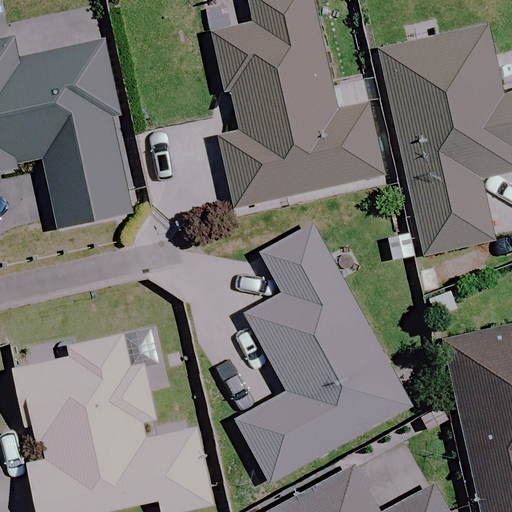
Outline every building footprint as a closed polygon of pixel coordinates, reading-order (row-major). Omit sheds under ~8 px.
[(336,80),(318,0),(252,0),(259,27),(220,36),(241,133),(223,137),(239,210),(387,178),(365,74),(336,80)] [(511,58),(499,61),(493,31),(384,54),(427,257),(498,242),(485,181),(511,175),(511,58)] [(0,44),(0,174),(51,165),(62,229),(136,215),(105,46),(21,61),(18,41),(0,44)] [(413,409),(319,227),(266,255),(288,297),(251,317),(291,396),(241,422),(272,481),(413,409)] [(511,511),(511,310),(506,312),(510,327),(443,344),(484,511),(511,511)] [(184,431),(183,423),(163,427),(156,394),(167,392),(154,330),(71,348),(73,358),(16,370),(29,433),(39,431),(45,461),(30,465),(40,511),(109,511),(160,501),(162,511),(187,511),(218,505),(201,427),(184,431)] [(393,511),(380,511),(357,468),(274,511),(450,511),(437,488),(393,511)]
